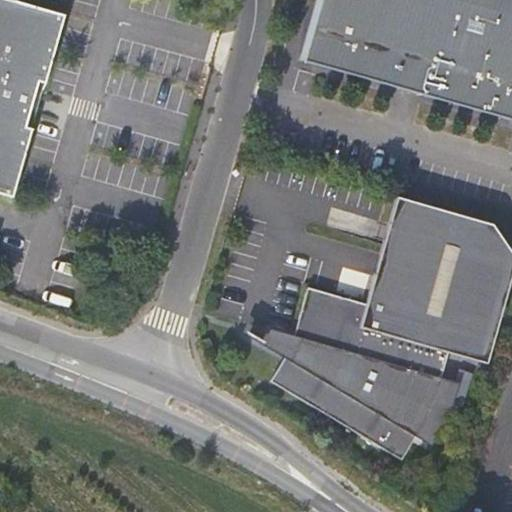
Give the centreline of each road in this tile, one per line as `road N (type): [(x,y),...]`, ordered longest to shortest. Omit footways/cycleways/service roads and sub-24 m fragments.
road 1 (residential): [(153,394),(247,42),(251,0)]
road 2 (track): [(226,511),(118,452),(0,410)]
road 3 (tertiary): [(348,511),(241,437),(153,394)]
road 4 (tertiary): [(153,394),(0,341)]
